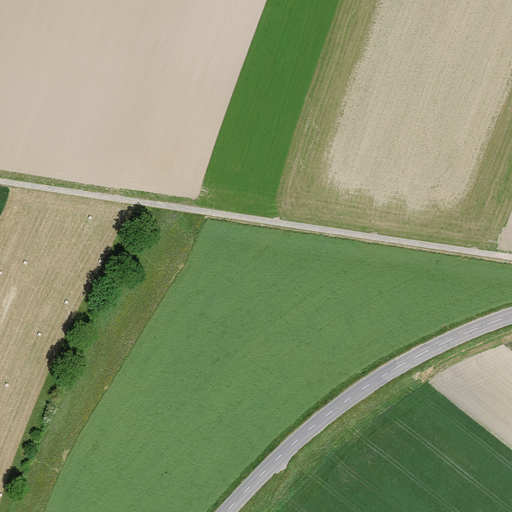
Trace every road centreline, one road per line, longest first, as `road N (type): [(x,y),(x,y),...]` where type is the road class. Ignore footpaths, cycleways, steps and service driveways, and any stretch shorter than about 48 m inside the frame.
road 1 (track): [(0,179),(511,256)]
road 2 (tertiary): [(226,511),(358,391),(427,350),(511,315)]
